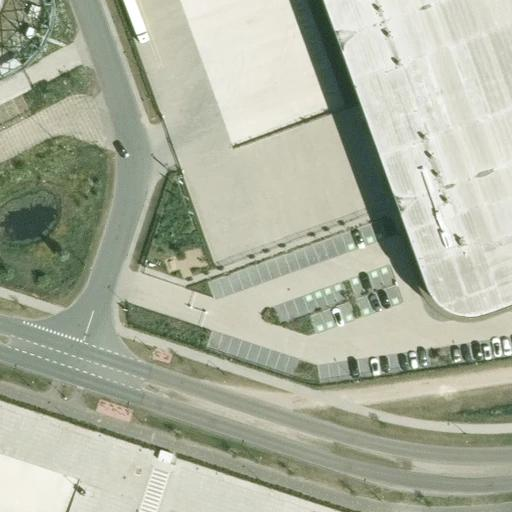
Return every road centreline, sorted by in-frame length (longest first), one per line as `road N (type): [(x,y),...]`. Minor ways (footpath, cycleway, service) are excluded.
road 1 (unclassified): [(0,353),(343,465),(436,485),(511,484)]
road 2 (unclassified): [(511,456),(362,441),(0,325)]
